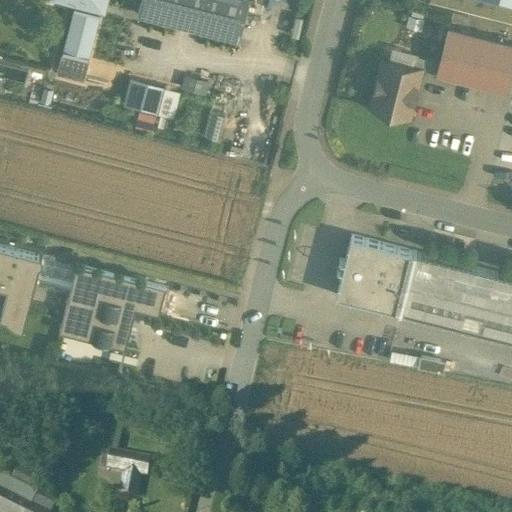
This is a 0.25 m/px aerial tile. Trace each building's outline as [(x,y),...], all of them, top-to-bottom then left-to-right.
[(84,0),(83,5),(73,3),(62,48),(88,55),(99,10),(98,9),(100,1),(96,0),(84,0)] [(246,0),(140,0),(138,10),(237,36),(246,0)] [(511,67),(511,41),(447,24),(438,59),(435,71),(506,89),(511,67)] [(438,59),(417,54),(411,57),(409,65),(419,67),(435,71),(438,59)] [(409,65),(382,58),(371,104),(408,113),(419,67),(409,65)] [(163,108),(166,80),(129,76),(126,104),(163,108)] [(137,123),(154,127),(157,114),(140,110),(137,123)] [(416,250),(350,233),(335,293),(401,310),(416,250)] [(41,254),(0,243),(0,284),(6,286),(0,309),(25,316),(34,281),(38,265),(42,260),(41,254)] [(511,274),(416,250),(401,310),(511,337),(511,274)] [(142,280),(41,254),(42,260),(38,265),(34,281),(69,291),(58,330),(124,347),(135,307),(142,280)] [(165,286),(142,280),(135,307),(158,313),(165,286)] [(446,356),(394,345),(392,358),(443,369),(446,356)] [(109,469),(123,472),(119,492),(144,497),(152,456),(112,449),(109,469)] [(26,511),(30,505),(7,494),(0,507),(0,511),(26,511)]
